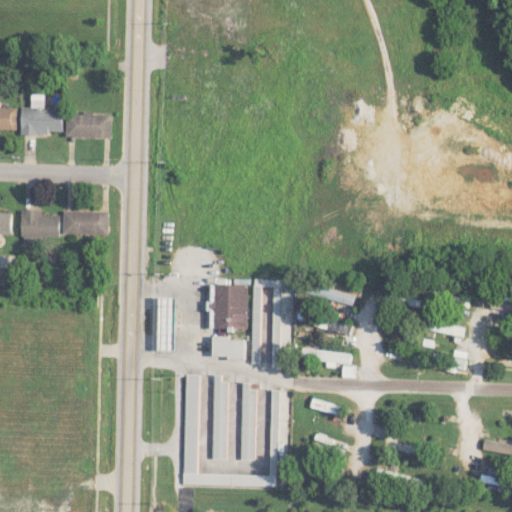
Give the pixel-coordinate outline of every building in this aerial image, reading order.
[(17,107),(0,106),(0,128),(17,129),(17,107)] [(62,133),(63,108),(22,107),(21,132),(62,133)] [(66,136),(111,137),(111,113),(66,112),(66,136)] [(60,237),(60,214),(42,214),(42,209),(23,208),(22,242),(42,242),(43,236),(60,237)] [(108,234),(108,211),(64,210),(64,233),(108,234)] [(0,233),(12,234),(12,212),(0,211),(0,233)] [(0,266),(0,284),(11,285),(12,268),(0,266)] [(308,293),(353,305),(356,294),(311,282),(308,293)] [(246,329),(248,284),(212,283),(211,300),(210,300),(209,328),(246,329)] [(468,308),(471,297),(455,293),(453,303),(468,308)] [(160,349),(176,350),(177,297),(161,297),(160,349)] [(353,325),(317,315),(314,325),(350,334),(353,325)] [(463,336),(465,327),(431,318),(428,328),(463,336)] [(245,359),(245,339),(230,339),(230,335),(213,335),(213,359),(245,359)] [(326,366),(336,367),(336,362),(351,363),(351,351),(301,348),(301,358),(327,360),(326,366)] [(356,377),(356,365),(343,365),(343,376),(356,377)] [(183,483),(276,486),(277,457),(270,457),(270,474),(197,472),(199,374),(186,374),(183,483)] [(213,458),(226,458),(228,381),(221,381),(221,374),(214,374),(213,458)] [(254,459),(256,388),(249,388),(250,382),(242,381),(241,459),(254,459)] [(270,453),(285,453),(288,390),(272,389),(270,453)] [(343,414),(345,404),(312,399),(311,409),(343,414)] [(511,443),(484,440),(483,451),(511,453),(511,443)] [(480,481),(510,486),(511,474),(511,471),(488,467),(487,473),(482,472),(480,481)]
